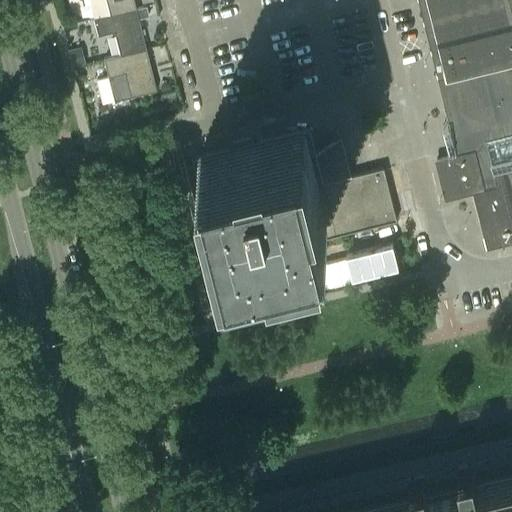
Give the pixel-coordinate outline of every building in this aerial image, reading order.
[(133,0),(106,0),(110,13),(136,6),(133,0)] [(511,0),(428,0),(459,123),(459,124),(466,151),(449,156),(435,159),(445,197),(473,190),(487,246),(511,239),(511,0)] [(136,6),(110,13),(93,17),(98,35),(114,30),(120,53),(146,47),(136,6)] [(146,47),(120,53),(104,58),(108,75),(124,71),(130,95),(156,89),(146,47)] [(396,219),(391,196),(383,166),(345,176),(336,140),(315,153),(309,128),(256,141),(257,145),(245,147),(245,144),(192,157),(193,160),(203,157),(233,275),(222,277),(229,306),(282,293),(269,239),(320,227),(323,237),(396,219)] [(511,511),(511,457),(473,466),(472,463),(457,467),(457,470),(424,478),(423,475),(407,479),(408,482),(276,511),(511,511)]
